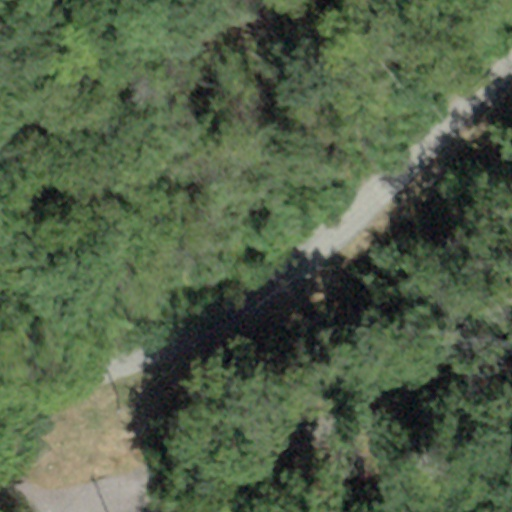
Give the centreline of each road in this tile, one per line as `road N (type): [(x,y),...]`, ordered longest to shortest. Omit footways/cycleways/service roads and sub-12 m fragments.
road 1 (unclassified): [(511,67),(378,203),(271,291),(173,349),(48,386),(14,407),(0,430)]
road 2 (unclassified): [(99,511),(247,459),(442,374),(511,326)]
